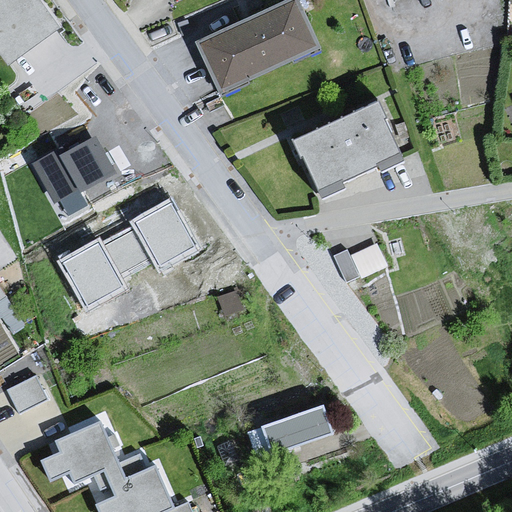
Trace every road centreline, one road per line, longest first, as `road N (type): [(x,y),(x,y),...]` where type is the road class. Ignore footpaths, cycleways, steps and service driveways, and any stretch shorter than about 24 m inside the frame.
road 1 (residential): [(86,0),(263,238)]
road 2 (residential): [(263,238),(419,458)]
road 3 (residential): [(511,189),(263,238)]
road 4 (tertiary): [(391,511),(511,461)]
